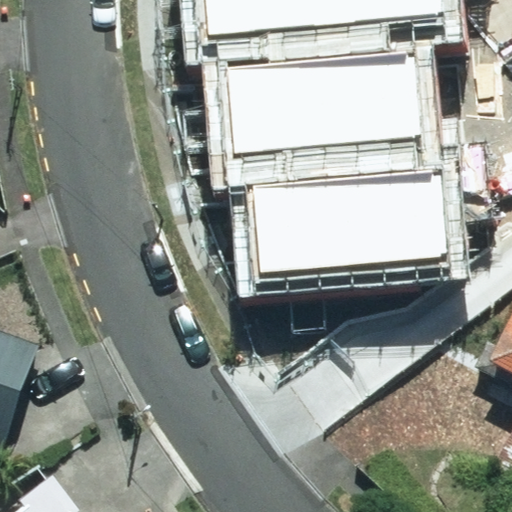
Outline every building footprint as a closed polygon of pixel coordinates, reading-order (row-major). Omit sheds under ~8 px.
[(201,0),(205,40),(447,18),(445,0),(201,0)] [(225,63),(233,152),(422,140),(419,49),(225,63)] [(246,185),(255,274),(443,262),(441,171),(246,185)] [(0,439),(14,445),(48,342),(0,326),(0,439)] [(511,351),(505,366),(511,369),(511,445),(500,470),(511,475),(511,351)] [(94,511),(98,510),(74,479),(41,503),(46,509),(42,511),(8,511),(9,511),(8,511),(94,511)]
